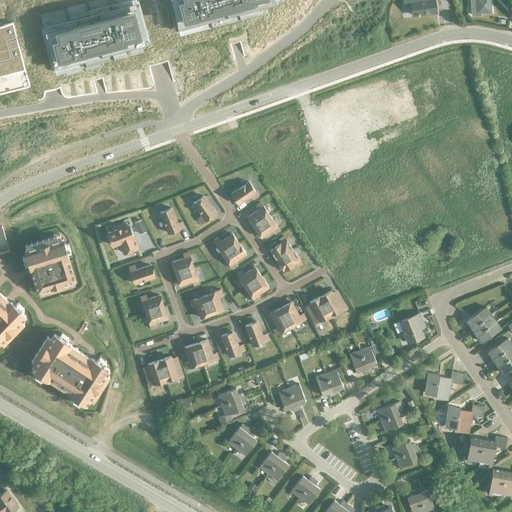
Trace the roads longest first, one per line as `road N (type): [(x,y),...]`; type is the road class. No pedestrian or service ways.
road 1 (unclassified): [(176,130),(442,36),(473,32),(511,41)]
road 2 (tertiary): [(180,511),(0,406)]
road 3 (residential): [(0,201),(176,130)]
road 4 (residential): [(183,333),(158,255),(196,242),(234,215)]
